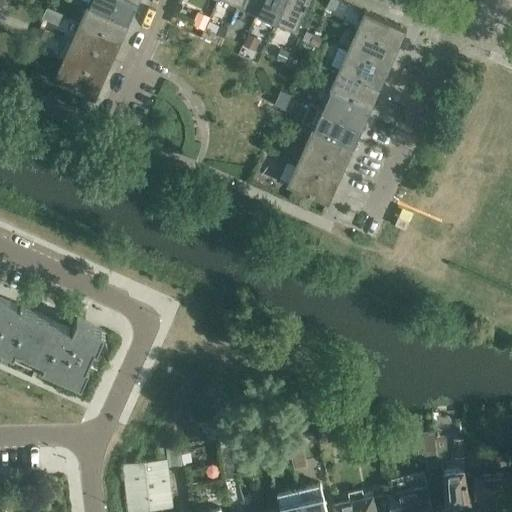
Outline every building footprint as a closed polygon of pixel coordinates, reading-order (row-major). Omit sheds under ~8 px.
[(130,20),(138,1),(135,0),(88,0),(88,1),(130,20)] [(258,12),(263,0),(240,0),(239,4),(258,12)] [(277,21),(285,0),(263,0),(258,12),(277,21)] [(296,30),(309,0),(285,0),(277,21),(296,30)] [(121,39),(130,20),(88,1),(80,20),(121,39)] [(397,49),(406,29),(364,10),(355,30),(397,49)] [(113,58),(121,39),(80,20),(71,39),(113,58)] [(388,68),(397,49),(355,30),(347,49),(388,68)] [(104,77),(113,58),(71,39),(63,58),(104,77)] [(380,87),(388,68),(347,49),(338,68),(380,87)] [(95,97),(104,77),(63,58),(53,79),(95,97)] [(371,106),(380,87),(338,68),(330,87),(371,106)] [(363,125),(371,106),(330,87),(321,106),(363,125)] [(354,144),(363,125),(321,106),(313,125),(354,144)] [(346,162),(354,144),(313,125),(304,144),(346,162)] [(337,181),(346,162),(304,144),(296,163),(337,181)] [(328,202),(337,181),(296,163),(287,183),(328,202)] [(0,346),(15,353),(17,347),(45,359),(42,365),(82,383),(90,365),(87,364),(91,354),(94,347),(97,348),(105,330),(77,318),(73,327),(62,322),(60,326),(47,320),(49,316),(10,299),(8,303),(0,299),(0,346)] [(186,480),(207,479),(204,451),(184,453),(186,480)] [(167,458),(159,458),(123,463),(129,511),(173,505),(167,458)] [(470,500),(465,465),(443,469),(445,504),(470,500)] [(511,496),(511,474),(473,478),(474,500),(511,496)] [(401,511),(432,506),(427,486),(411,489),(408,476),(387,480),(390,493),(388,494),(391,511),(401,511)] [(327,511),(324,493),(302,498),(305,511),(327,511)] [(376,511),(373,495),(334,504),(335,511),(376,511)] [(47,508),(47,496),(36,496),(36,508),(47,508)] [(14,509),(14,497),(3,497),(3,509),(14,509)] [(305,511),(302,498),(280,503),(282,511),(305,511)]
